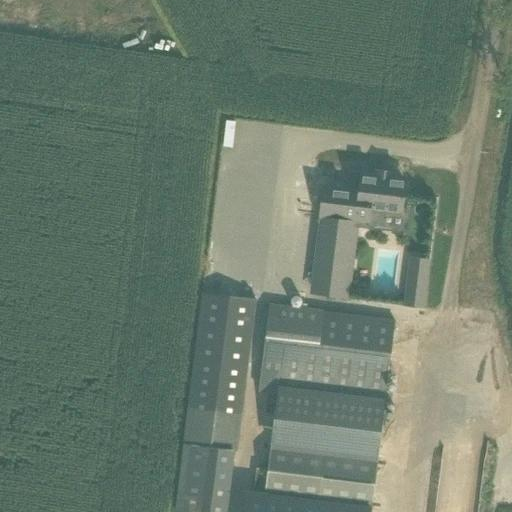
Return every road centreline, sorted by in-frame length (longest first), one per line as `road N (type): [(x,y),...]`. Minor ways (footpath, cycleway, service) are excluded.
road 1 (track): [(416,511),(481,145)]
road 2 (unclassified): [(481,145),(506,0)]
